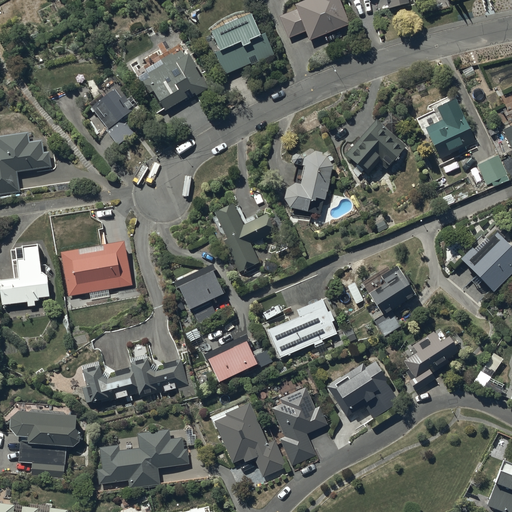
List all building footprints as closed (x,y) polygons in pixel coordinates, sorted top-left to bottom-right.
[(334,0),(312,0),(294,7),(296,11),(280,18),(289,40),(305,33),(309,42),(345,27),(334,0)] [(385,0),(388,11),(409,5),(407,0),(385,0)] [(251,18),(210,36),(218,54),(215,56),(224,78),(274,56),(265,36),(260,38),(251,18)] [(167,110),(192,96),(195,95),(196,97),(209,89),(203,79),(200,81),(194,70),(195,69),(188,56),(185,58),(182,53),(173,58),(172,56),(144,72),(149,79),(141,84),(147,96),(153,93),(164,112),(167,110)] [(100,123),(108,131),(106,133),(118,147),(137,132),(127,120),(140,108),(128,95),(122,101),(114,92),(106,99),(101,94),(88,106),(94,114),(96,112),(103,120),(100,123)] [(475,143),(455,101),(437,110),(442,121),(424,129),(439,161),(458,152),(459,154),(467,150),(466,148),(475,143)] [(351,149),(345,156),(356,168),(352,173),(359,179),(364,174),(367,176),(380,161),(389,169),(408,148),(393,135),(402,124),(391,114),(380,126),(376,122),(362,139),(359,137),(350,148),(351,149)] [(511,117),(511,118),(511,120),(511,121),(510,122),(511,127),(503,131),(511,152),(511,117)] [(29,134),(0,137),(0,194),(20,192),(17,172),(51,168),(49,153),(43,154),(41,142),(30,143),(29,134)] [(293,183),(295,186),(294,186),(293,186),(292,187),(291,187),(291,188),(290,188),(289,189),(288,190),(287,191),(286,192),(286,193),(286,194),(285,195),(285,196),(285,197),(285,198),(284,199),(284,200),(284,201),(285,201),(285,202),(285,203),(285,204),(285,205),(286,206),(287,207),(287,208),(288,209),(289,210),(290,211),(320,217),(323,202),(326,202),(332,169),(332,168),(332,166),(332,165),(331,164),(331,163),(330,162),(330,161),(329,160),(329,159),(328,158),(327,158),(326,157),(325,156),(324,156),(323,155),(322,155),(321,154),(320,154),(319,154),(318,154),(316,154),(315,154),(314,154),(313,154),(312,154),(311,155),(310,155),(309,156),(308,156),(307,157),(306,158),(305,158),(304,159),(304,160),(303,161),(303,160),(302,160),(302,159),(302,158),(301,158),(300,157),(299,157),(298,156),(297,156),(296,156),(295,156),(295,157),(294,157),(293,157),(293,158),(292,158),(292,159),(291,159),(291,160),(291,161),(291,162),(291,163),(291,164),(291,165),(292,166),(292,167),(293,167),(293,168),(294,168),(295,168),(295,169),(296,169),(293,183)] [(498,156),(477,166),(486,186),(491,184),(493,188),(509,181),(498,156)] [(214,215),(227,240),(222,242),(238,274),(260,264),(250,244),(274,232),(266,216),(243,228),(232,206),(214,215)] [(493,295),(511,274),(511,250),(502,241),(504,238),(497,231),(487,241),(488,242),(477,254),(472,250),(460,263),(493,295)] [(61,254),(68,297),(90,293),(91,300),(109,297),(108,290),(131,286),(124,244),(61,254)] [(14,280),(0,281),(0,299),(1,307),(27,304),(27,308),(35,307),(35,303),(39,302),(39,300),(50,298),(47,278),(42,275),(40,275),(37,247),(10,251),(14,280)] [(189,312),(223,296),(213,273),(215,272),(212,266),(174,283),(177,289),(178,289),(189,312)] [(386,285),(369,296),(381,316),(374,321),(385,338),(401,328),(391,312),(415,297),(397,268),(381,278),(386,285)] [(299,319),(267,333),(278,360),(314,345),(314,347),(323,344),(322,342),(337,336),(332,324),(334,323),(330,312),(328,313),(322,300),(296,311),(299,319)] [(416,354),(403,363),(409,372),(406,374),(410,381),(408,382),(416,393),(436,380),(432,375),(449,363),(447,360),(458,352),(449,339),(440,345),(433,334),(412,348),(416,354)] [(207,362),(208,362),(219,386),(231,380),(232,383),(243,377),(242,374),(260,366),(255,355),(253,356),(247,343),(250,342),(247,336),(204,356),(207,362)] [(81,367),(87,390),(85,390),(88,399),(89,399),(91,405),(101,402),(101,404),(126,398),(127,402),(133,401),(132,396),(137,395),(137,397),(143,395),(143,396),(163,391),(163,393),(177,390),(176,388),(188,385),(182,361),(162,366),(164,371),(155,373),(151,371),(147,356),(129,361),(131,368),(114,373),(115,378),(107,380),(102,378),(99,363),(81,367)] [(363,366),(326,389),(346,418),(365,407),(374,421),(399,404),(386,383),(388,381),(376,363),(365,369),(363,366)] [(271,411),(284,438),(279,440),(291,466),(315,455),(306,435),(327,426),(319,408),(315,410),(305,390),(279,402),(281,406),(271,411)] [(249,406),(225,416),(226,419),(215,424),(232,465),(243,460),(245,464),(255,460),(262,479),(266,478),(268,482),(288,474),(275,442),(266,445),(249,406)] [(16,439),(20,439),(18,463),(32,464),(32,476),(63,478),(65,450),(72,450),(73,450),(74,450),(74,449),(75,449),(76,448),(77,447),(78,446),(78,445),(79,444),(79,443),(80,442),(80,441),(80,440),(80,439),(80,438),(79,437),(79,436),(79,435),(78,435),(78,434),(77,433),(76,432),(75,431),(76,419),(18,414),(10,421),(10,431),(16,439)] [(99,485),(128,481),(129,490),(160,486),(158,470),(191,465),(189,447),(184,447),(183,438),(170,440),(169,431),(137,435),(139,448),(120,451),(119,446),(100,449),(102,470),(97,471),(99,485)] [(511,511),(511,465),(504,462),(486,507),(498,511),(511,511)]
